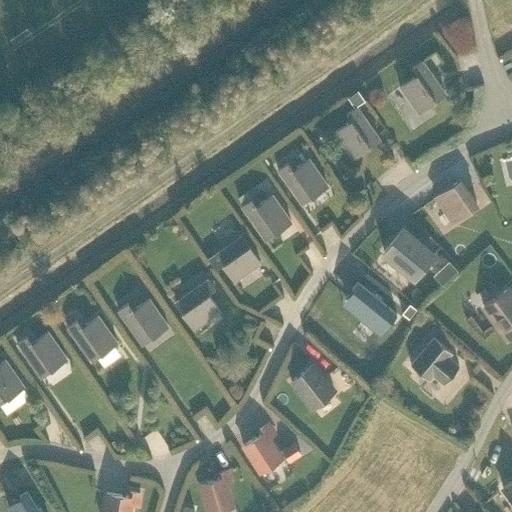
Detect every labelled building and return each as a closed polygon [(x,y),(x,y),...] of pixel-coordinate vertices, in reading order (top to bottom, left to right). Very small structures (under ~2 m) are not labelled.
[(445,93),(422,60),(412,67),(416,74),(400,86),(418,111),(445,93)] [(358,90),(347,97),(353,107),(356,105),(364,100),(358,90)] [(351,120),(334,131),(352,157),(379,138),(356,105),(353,107),(346,112),(351,120)] [(292,169),(288,161),(277,168),(301,203),(327,185),(308,157),(292,169)] [(476,203),(459,179),(447,187),(435,196),(447,213),(452,220),(476,203)] [(265,239),(291,221),(272,194),(256,205),(251,197),(241,205),(265,239)] [(433,254),(402,228),(383,252),(414,277),(433,254)] [(234,280),(260,262),(241,235),(208,258),(215,268),(222,263),(234,280)] [(456,270),(448,261),(434,275),(442,283),(456,270)] [(208,293),(215,288),(208,278),(174,301),(194,328),(219,310),(208,293)] [(397,314),(358,283),(352,291),(360,297),(350,310),(381,335),(397,314)] [(511,334),(511,294),(507,288),(482,306),(506,338),(511,334)] [(142,343),(167,325),(148,298),(132,309),(128,302),(118,309),(142,343)] [(408,318),(416,309),(409,303),(402,313),(408,318)] [(91,360),(116,341),(97,315),(82,326),(76,319),(67,326),(91,360)] [(47,331),(31,342),(26,335),(16,342),(40,376),(66,357),(47,331)] [(443,383),(447,379),(459,365),(448,356),(452,351),(447,347),(434,336),(410,363),(429,379),(432,374),(443,383)] [(0,402),(24,385),(5,359),(0,361),(0,402)] [(334,389),(312,363),(291,380),(312,407),(334,389)] [(258,473),(284,457),(271,437),(277,433),(269,421),(258,428),(260,433),(241,445),(258,473)] [(297,439),(281,449),(288,459),(303,449),(297,439)] [(197,479),(207,511),(209,511),(233,505),(225,479),(231,477),(227,465),(218,468),(219,473),(197,479)] [(511,479),(502,488),(511,499),(511,479)] [(107,487),(103,511),(129,511),(132,499),(138,501),(140,488),(130,487),(130,491),(107,487)] [(43,511),(33,493),(24,497),(29,506),(17,511),(43,511)]
